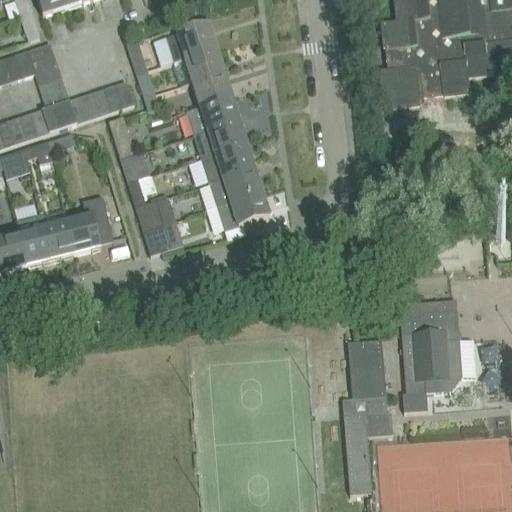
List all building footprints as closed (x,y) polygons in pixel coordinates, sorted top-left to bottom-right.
[(14,0),(21,20),(31,16),(25,0),(14,0)] [(35,0),(43,21),(67,12),(63,0),(35,0)] [(63,0),(67,12),(91,5),(89,0),(63,0)] [(491,0),(389,0),(392,26),(374,28),(384,111),(471,100),(468,82),(485,80),(481,44),(485,43),(481,13),(493,12),(491,0)] [(29,45),(40,41),(31,16),(21,20),(29,45)] [(165,42),(173,67),(217,53),(209,29),(165,42)] [(137,79),(147,76),(137,44),(126,48),(137,79)] [(152,48),(160,69),(169,65),(162,44),(152,48)] [(31,67),(54,60),(50,48),(27,56),(31,67)] [(217,53),(173,67),(180,91),(192,88),(224,77),(217,53)] [(24,82),(35,78),(31,67),(27,56),(16,59),(24,82)] [(12,86),(24,82),(16,59),(5,63),(12,86)] [(35,78),(58,71),(54,60),(31,67),(35,78)] [(0,87),(1,90),(12,86),(5,63),(0,64),(0,87)] [(39,90),(62,82),(58,71),(35,78),(39,90)] [(144,103),(155,100),(147,76),(137,79),(144,103)] [(199,112),(232,101),(224,77),(192,88),(199,112)] [(43,101),(66,94),(62,82),(39,90),(43,101)] [(123,113),(134,109),(127,86),(115,90),(123,113)] [(111,117),(123,113),(115,90),(104,94),(111,117)] [(46,113),(69,105),(66,94),(43,101),(46,113)] [(100,121),(111,117),(104,94),(92,98),(100,121)] [(89,124),(100,121),(92,98),(81,101),(89,124)] [(152,126),(163,123),(155,100),(144,103),(152,126)] [(77,128),(89,124),(81,101),(69,105),(77,128)] [(199,112),(186,116),(194,140),(239,125),(232,101),(199,112)] [(50,137),(77,128),(69,105),(46,113),(42,114),(50,137)] [(38,141),(50,137),(42,114),(30,118),(38,141)] [(27,145),(38,141),(30,118),(19,122),(27,145)] [(15,149),(27,145),(19,122),(8,126),(15,149)] [(130,160),(135,158),(123,122),(109,126),(120,163),(130,160)] [(239,125),(194,140),(201,164),(247,149),(239,125)] [(0,141),(4,153),(15,149),(8,126),(0,128),(0,141)] [(72,138),(47,147),(50,157),(76,149),(72,138)] [(24,154),(27,165),(38,161),(39,169),(52,166),(50,157),(47,147),(24,154)] [(247,149),(201,164),(209,188),(255,173),(247,149)] [(24,154),(0,162),(3,173),(27,165),(24,154)] [(130,160),(120,163),(128,187),(138,184),(130,160)] [(217,212),(262,197),(255,173),(209,188),(217,212)] [(138,184),(128,187),(135,212),(146,208),(144,201),(143,199),(138,184)] [(225,237),(270,222),(262,197),(217,212),(225,237)] [(87,221),(68,226),(76,259),(101,252),(100,246),(113,242),(103,201),(83,206),(87,221)] [(143,235),(175,225),(168,201),(146,208),(135,212),(143,235)] [(52,265),(44,232),(40,219),(16,225),(19,238),(27,271),(52,265)] [(143,235),(151,260),(183,250),(175,225),(143,235)] [(52,265),(76,259),(68,226),(44,232),(52,265)] [(0,265),(3,277),(27,271),(19,238),(0,243),(0,265)] [(457,305),(399,309),(400,319),(457,315),(457,305)] [(414,417),(428,415),(427,398),(450,397),(462,382),(460,346),(461,345),(461,337),(459,336),(457,315),(400,319),(406,399),(403,399),(404,417),(414,416),(414,417)] [(355,347),(348,347),(348,349),(349,368),(352,404),(367,403),(368,419),(366,420),(367,442),(389,440),(388,418),(386,402),(384,366),(382,345),(368,346),(365,346),(358,347),(357,347),(355,347)] [(350,499),(372,498),(368,445),(366,420),(344,421),(350,499)]
